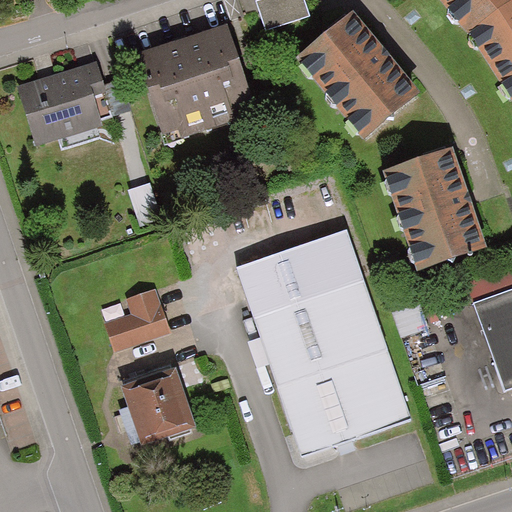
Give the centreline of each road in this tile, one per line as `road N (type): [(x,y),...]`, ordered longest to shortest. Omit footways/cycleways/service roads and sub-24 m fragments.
road 1 (residential): [(86,511),(0,258)]
road 2 (residential): [(0,49),(153,0)]
